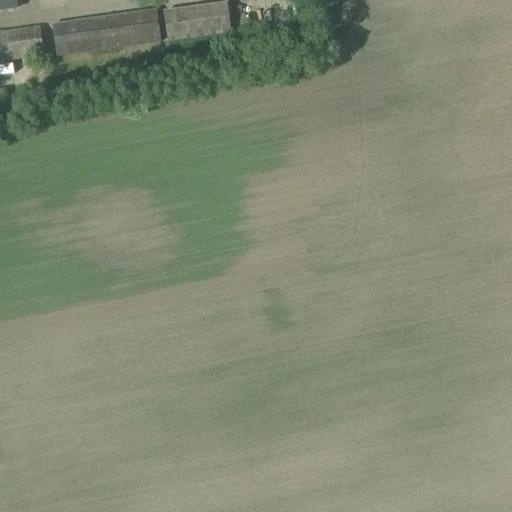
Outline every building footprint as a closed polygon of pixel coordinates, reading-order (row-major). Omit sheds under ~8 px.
[(13,0),(0,0),(0,11),(15,9),(13,0)] [(227,4),(164,14),(169,49),(232,41),(227,4)] [(156,10),(52,25),(57,59),(161,44),(156,10)] [(39,28),(0,33),(0,63),(44,58),(39,28)] [(4,90),(0,90),(0,117),(10,115),(4,90)]
